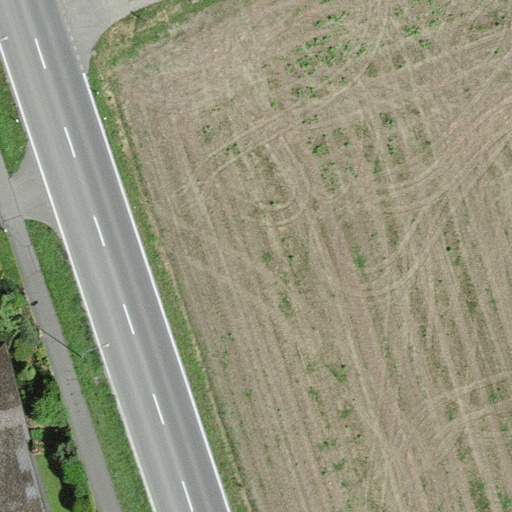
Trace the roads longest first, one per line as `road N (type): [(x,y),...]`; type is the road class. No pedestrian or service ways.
road 1 (primary): [(192,511),(24,0)]
road 2 (track): [(103,511),(0,183)]
